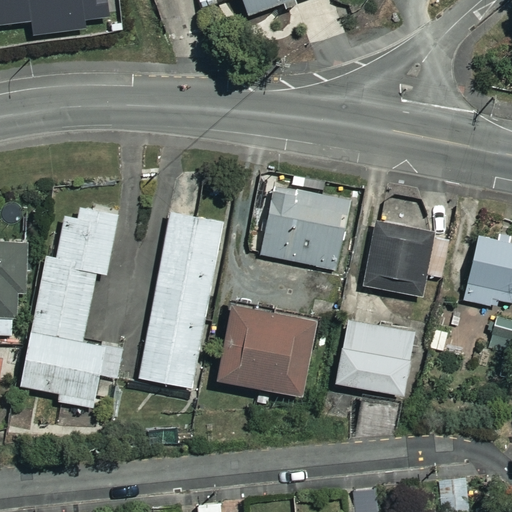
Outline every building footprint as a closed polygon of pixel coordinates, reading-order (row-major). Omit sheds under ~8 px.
[(311,0),(230,0),(233,4),(244,0),(250,0),(258,20),(311,0)] [(0,30),(32,22),(27,3),(0,10),(0,30)] [(354,207),(279,191),(265,256),(341,272),(354,207)] [(125,216),(88,209),(85,223),(71,221),(63,261),(53,259),(29,390),(65,396),(63,403),(103,411),(109,378),(122,380),(127,351),(90,344),(103,276),(114,279),(125,216)] [(144,376),(144,380),(196,391),(230,227),(178,216),(148,358),(131,354),(127,372),(144,376)] [(440,237),(381,225),(368,288),(427,301),(440,237)] [(511,245),(483,239),(468,302),(507,312),(509,304),(511,304),(511,245)] [(37,249),(0,245),(0,336),(18,338),(20,319),(32,320),(37,249)] [(325,327),(242,309),(226,382),(308,401),(325,327)] [(511,320),(493,315),(488,332),(493,334),(489,348),(510,355),(511,347),(511,320)] [(423,336),(355,323),(343,386),(410,399),(423,336)] [(0,406),(9,364),(0,361),(0,406)]
